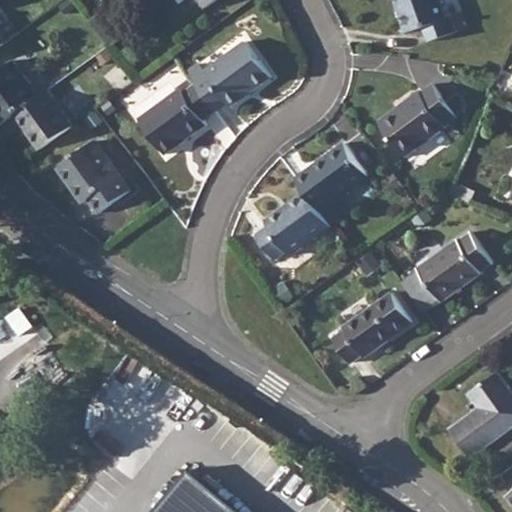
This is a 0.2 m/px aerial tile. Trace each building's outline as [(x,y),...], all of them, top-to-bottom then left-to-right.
[(441,0),(395,0),(406,29),(422,23),(427,40),(456,30),(450,14),(447,15),(441,0)] [(208,74),(196,82),(216,110),(228,101),(231,105),(271,75),(245,39),(205,69),(208,74)] [(0,69),(0,113),(4,119),(15,111),(40,93),(15,59),(0,69)] [(216,110),(196,82),(185,91),(181,85),(140,114),(167,151),(207,122),(204,118),(216,110)] [(418,90),(379,119),(403,154),(444,125),(443,124),(455,115),(432,83),(420,92),(418,90)] [(40,93),(15,111),(41,146),(74,123),(48,88),(40,93)] [(95,140),(59,166),(84,201),(90,198),(99,212),(130,189),(95,140)] [(344,141),(296,176),(306,190),(330,222),(343,213),(334,199),(367,175),(344,141)] [(330,222),(306,190),(268,219),(270,225),(258,233),(276,257),(288,248),(291,252),(331,224),(330,222)] [(457,239),(418,267),(442,300),(481,272),(481,269),(493,260),(472,231),(458,240),(457,239)] [(347,329),(335,337),(352,361),(365,352),(366,354),(413,320),(393,292),(346,326),(347,329)] [(511,390),(498,371),(474,388),(486,403),(480,407),(452,427),(472,455),(511,425),(511,390)] [(153,511),(244,511),(190,466),(153,511)]
